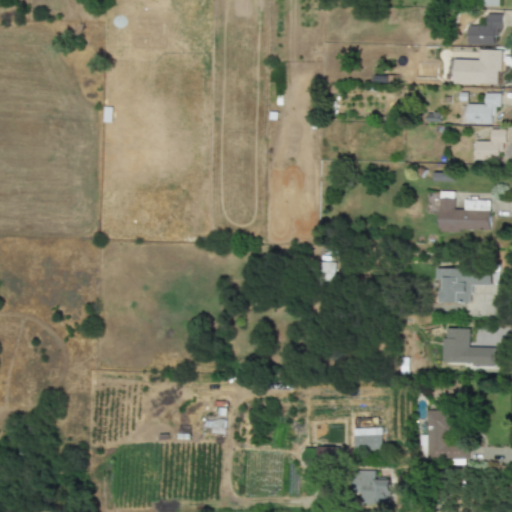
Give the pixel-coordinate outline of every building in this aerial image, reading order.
[(502,15),(486,15),(486,26),(467,25),(467,45),(495,45),(495,29),(501,29),(502,15)] [(501,50),(479,50),(478,60),(454,60),(453,84),(497,85),(497,72),(500,72),(501,50)] [(500,107),(500,94),(485,93),(484,105),(466,105),(466,125),(492,125),(492,107),(500,107)] [(506,130),(490,130),(490,142),(474,142),(473,160),(499,161),(499,145),(505,145),(506,130)] [(489,201),(464,201),(464,210),(453,210),(453,192),(439,192),(439,232),(460,233),(460,230),(489,230),(489,201)] [(442,302),(470,302),(470,286),(491,286),(491,269),(436,269),(436,280),(442,280),(442,302)] [(495,348),(468,348),(469,329),(443,329),(442,364),(495,366),(495,348)] [(448,411),(426,411),(424,459),(467,460),(467,441),(447,441),(448,411)] [(353,429),(354,452),(382,451),(381,428),(353,429)] [(316,467),(334,467),(335,448),(317,447),(316,467)] [(375,471),(358,471),(358,488),(362,488),(362,504),(386,504),(386,493),(390,492),(389,480),(375,480),(375,471)]
